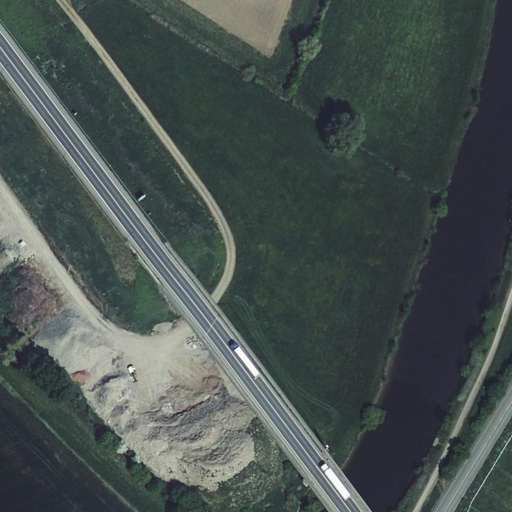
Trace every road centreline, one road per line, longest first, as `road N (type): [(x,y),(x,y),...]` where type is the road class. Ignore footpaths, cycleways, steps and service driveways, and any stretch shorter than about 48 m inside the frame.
road 1 (trunk): [(0,46),(345,511)]
road 2 (secondary): [(445,511),(511,400)]
